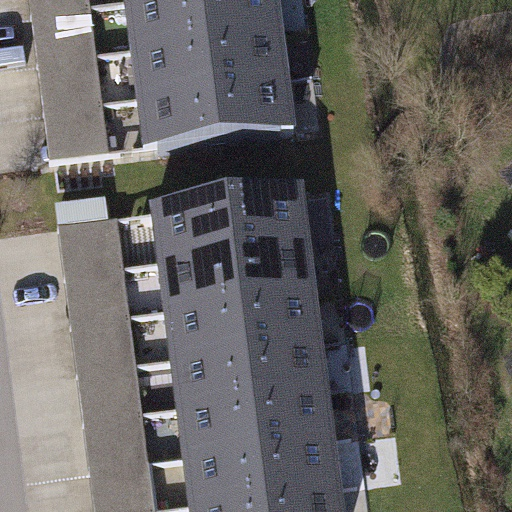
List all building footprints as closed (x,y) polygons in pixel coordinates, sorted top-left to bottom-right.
[(89,0),(28,0),(51,168),(111,160),(89,0)] [(116,0),(117,9),(188,0),(116,0)] [(188,0),(117,9),(123,57),(278,38),(273,0),(188,0)] [(123,57),(129,105),(284,85),(278,38),(123,57)] [(129,105),(136,155),(292,138),(284,85),(129,105)] [(147,214),(154,269),(307,250),(301,202),(300,194),(147,214)] [(329,199),(301,202),(307,250),(335,246),(329,199)] [(56,208),(59,233),(108,226),(105,202),(56,208)] [(108,226),(59,233),(94,511),(155,511),(119,225),(108,226)] [(154,269),(160,320),(314,301),(307,250),(154,269)] [(160,320),(167,365),(320,347),(314,301),(160,320)] [(167,365),(173,414),(325,395),(320,347),(167,365)] [(173,414),(178,463),(332,444),(325,395),(173,414)] [(178,463),(184,511),(203,511),(338,496),(332,444),(178,463)] [(203,511),(340,511),(338,496),(203,511)]
